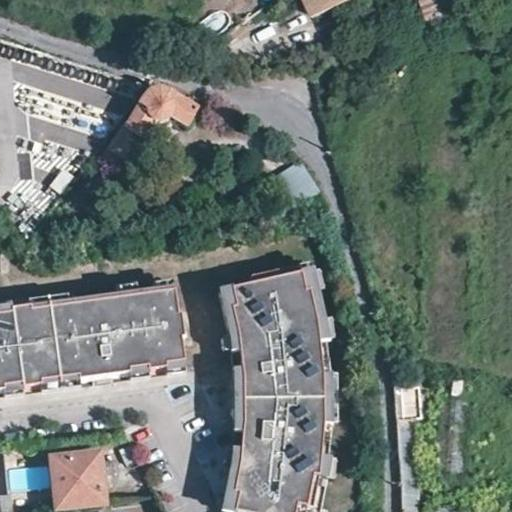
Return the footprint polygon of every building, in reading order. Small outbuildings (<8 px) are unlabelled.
[(306,0),(315,15),(348,0),(306,0)] [(469,0),(454,0),(457,16),(472,12),(469,0)] [(384,30),(387,43),(404,38),(400,26),(384,30)] [(308,59),(311,66),(341,57),(337,39),(305,47),(308,59)] [(151,90),(147,93),(115,145),(129,154),(152,118),(158,120),(162,119),(167,116),(168,115),(185,126),(195,110),(164,91),(160,89),(155,89),(151,90)] [(293,207),(319,194),(303,162),(277,175),(293,207)] [(70,211),(81,194),(70,188),(60,204),(70,211)] [(301,270),(309,294),(316,292),(309,268),(301,270)] [(301,270),(225,288),(228,305),(232,320),(235,339),(237,357),(240,375),(240,390),(241,406),(240,425),(239,447),(237,471),(233,491),(228,511),(319,511),(321,503),(326,482),(328,455),(329,430),(329,383),(327,368),(325,352),(321,336),(316,319),(309,294),(301,270)] [(0,401),(184,376),(180,345),(183,344),(179,321),(177,321),(174,297),(155,299),(155,296),(0,315),(0,401)] [(340,383),(329,383),(329,430),(340,430),(340,383)] [(51,461),(55,511),(103,508),(97,457),(51,461)]
